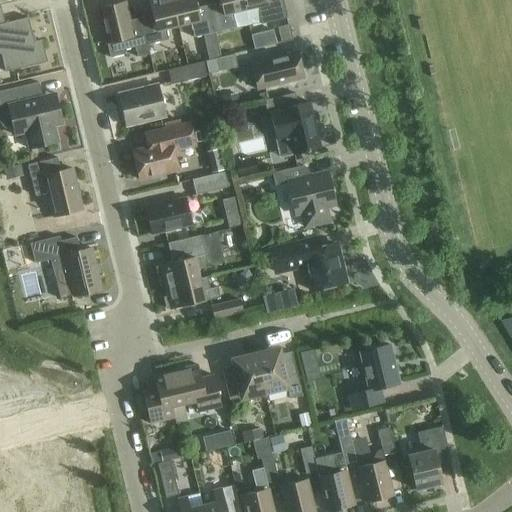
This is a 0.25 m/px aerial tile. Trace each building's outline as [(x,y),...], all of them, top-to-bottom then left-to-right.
[(140,18),(142,26),(143,26),(147,45),(168,40),(165,29),(178,26),(171,0),(148,0),(152,15),(140,18)] [(194,38),(215,33),(208,6),(197,8),(194,0),(171,0),(178,26),(190,23),(194,38)] [(218,0),(219,3),(208,6),(215,33),(236,28),(232,13),(244,10),(242,0),(218,0)] [(242,0),(244,10),(257,7),(261,25),(287,18),(282,0),(242,0)] [(150,54),(147,45),(143,26),(142,26),(131,29),(125,3),(98,9),(110,60),(123,57),(122,51),(135,48),(137,58),(150,54)] [(0,54),(1,55),(5,72),(47,62),(41,40),(34,42),(28,18),(4,24),(1,8),(0,8),(0,54)] [(292,41),(289,25),(277,28),(281,43),(292,41)] [(273,32),(251,37),(254,50),(276,44),(273,32)] [(218,47),(206,50),(209,61),(221,58),(218,47)] [(250,63),(257,90),(303,79),(297,52),(250,63)] [(168,71),(171,85),(208,76),(208,75),(237,68),(234,55),(221,58),(209,61),(168,71)] [(38,83),(0,91),(0,107),(8,106),(9,113),(6,113),(3,115),(1,118),(0,123),(3,126),(6,128),(9,128),(13,127),(15,136),(25,133),(28,149),(58,142),(54,126),(62,125),(54,93),(42,96),(38,83)] [(126,126),(165,117),(157,86),(118,95),(126,126)] [(295,94),(264,101),(267,114),(269,113),(276,140),(289,137),(293,156),(320,149),(309,102),(298,105),(295,94)] [(132,151),(139,180),(178,171),(173,151),(195,146),(189,123),(153,132),(156,145),(132,151)] [(47,193),(53,217),(82,210),(72,169),(61,172),(57,158),(27,165),(35,196),(47,193)] [(301,213),(304,227),(325,222),(322,208),(334,205),(326,173),(306,178),(303,166),(272,173),(275,185),(288,182),(296,215),(301,213)] [(223,173),(192,180),(196,195),(227,187),(223,173)] [(191,225),(184,198),(145,208),(152,235),(191,225)] [(238,211),(225,214),(229,227),(241,223),(238,211)] [(172,262),(159,265),(165,287),(199,279),(196,268),(208,265),(224,261),(217,231),(201,235),(167,243),(172,262)] [(60,237),(31,244),(36,263),(50,259),(54,276),(66,273),(72,296),(101,289),(91,249),(80,251),(76,238),(61,241),(60,237)] [(279,245),(269,248),(275,272),(305,265),(311,291),(345,283),(335,244),(313,249),(311,238),(279,245)] [(199,279),(165,287),(170,310),(220,298),(217,287),(210,289),(207,277),(199,279)] [(210,307),(213,319),(242,312),(240,300),(210,307)] [(511,318),(503,321),(511,336),(511,318)] [(214,333),(212,319),(199,321),(201,335),(214,333)] [(348,395),(352,410),(383,402),(379,389),(399,384),(389,345),(359,352),(368,390),(348,395)] [(279,350),(255,355),(264,393),(286,387),(289,399),(302,396),(291,352),(280,355),(279,350)] [(313,352),(300,355),(303,367),(316,364),(313,352)] [(264,393),(255,355),(232,361),(233,366),(221,369),(229,400),(241,398),(264,393)] [(197,365),(175,370),(183,404),(195,402),(197,412),(221,407),(213,376),(201,379),(197,365)] [(183,404),(175,370),(153,375),(156,389),(142,392),(150,424),(174,418),(172,407),(183,404)] [(209,438),(239,430),(235,416),(206,424),(209,438)] [(356,462),(350,437),(345,418),(334,421),(344,465),(356,462)] [(448,454),(442,427),(417,433),(421,452),(407,456),(416,490),(441,484),(435,457),(448,454)] [(389,428),(377,431),(383,456),(395,453),(389,428)] [(230,433),(219,436),(222,448),(233,445),(230,433)] [(311,447),(299,449),(305,474),(317,471),(311,447)] [(178,448),(147,456),(149,466),(157,464),(170,461),(180,458),(178,448)] [(261,459),(263,468),(251,471),(256,492),(241,496),(244,511),(273,511),(267,484),(278,481),(272,456),(261,459)] [(170,461),(157,464),(165,498),(178,495),(170,461)] [(384,461),(357,468),(365,502),(393,496),(384,461)] [(346,471),(318,477),(327,511),(354,505),(346,471)] [(280,487),(285,511),(314,511),(307,480),(280,487)] [(214,502),(202,505),(203,511),(240,511),(234,486),(211,491),(214,502)] [(179,511),(203,511),(202,505),(189,508),(187,497),(177,499),(179,511)]
